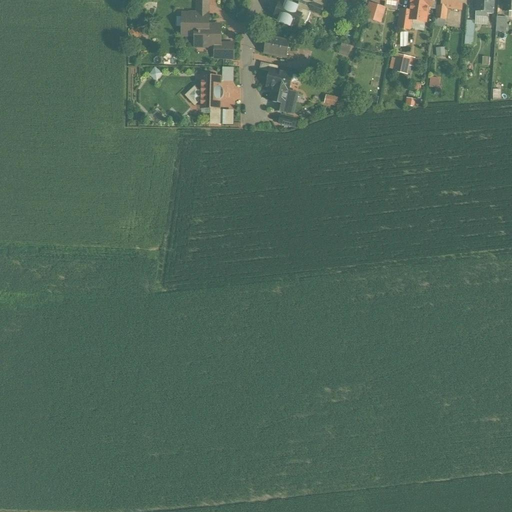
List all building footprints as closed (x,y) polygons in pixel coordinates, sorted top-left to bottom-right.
[(208,0),(197,0),(197,11),(208,12),(208,0)] [(432,0),(411,0),(411,4),(410,10),(410,11),(409,19),(411,20),(425,22),(428,6),(431,6),(432,0)] [(462,0),(442,0),(441,7),(438,6),(437,13),(446,14),(447,8),(461,10),(462,0)] [(493,0),(476,0),(476,11),(475,17),(486,17),(486,14),(492,14),(493,12),(493,0)] [(511,0),(503,0),(503,11),(511,11),(511,0)] [(286,4),(281,2),(275,19),(280,21),(279,22),(290,26),(290,25),(296,27),(299,19),(307,22),(310,13),(302,10),(302,11),(297,9),(298,6),(288,1),(286,4)] [(321,6),(312,3),(309,10),(320,14),(323,7),(321,6)] [(384,9),(371,5),(367,18),(380,22),(384,9)] [(410,11),(401,10),(398,28),(410,30),(411,20),(409,19),(410,11)] [(208,15),(183,14),(182,35),(196,35),(195,46),(220,47),(221,26),(209,25),(208,24),(208,15)] [(507,18),(497,17),(496,31),(506,32),(507,18)] [(473,21),(466,21),(465,33),(472,34),(474,34),(475,24),(473,21)] [(399,33),(398,53),(407,53),(407,33),(399,33)] [(290,41),(267,37),(264,54),(286,58),(290,41)] [(342,43),(340,52),(349,54),(351,45),(342,43)] [(234,44),(224,44),(224,49),(215,49),(214,58),(234,59),(234,44)] [(415,59),(398,56),(394,71),(407,74),(409,65),(414,66),(415,59)] [(272,65),(262,63),(260,70),(270,73),(271,70),(272,65)] [(162,75),(155,70),(149,77),(157,83),(162,75)] [(277,71),(271,70),(270,73),(267,86),(273,88),(270,101),(278,103),(276,111),(284,112),(284,111),(292,114),(297,93),(288,91),(290,82),(299,85),(301,77),(292,75),(277,71)] [(220,78),(203,77),(202,92),(199,92),(195,88),(187,96),(195,104),(199,100),(202,100),(202,108),(213,108),(219,109),(219,100),(219,98),(221,97),(222,95),(222,92),(221,90),(219,88),(220,78)] [(323,104),(335,107),(337,98),(325,95),(323,104)] [(378,98),(372,97),(371,98),(371,99),(370,104),(377,106),(378,98)] [(227,112),(219,112),(218,124),(226,124),(227,112)] [(297,119),(281,116),(279,123),(295,127),(297,119)]
